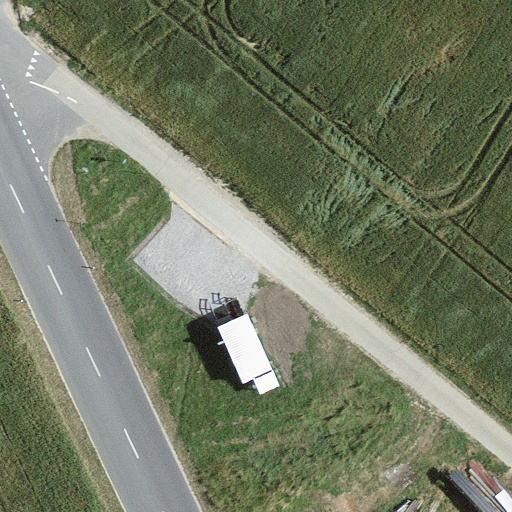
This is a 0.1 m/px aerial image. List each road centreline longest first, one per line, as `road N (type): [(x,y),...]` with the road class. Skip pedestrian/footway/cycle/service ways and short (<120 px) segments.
road 1 (track): [(0,51),(127,133),(511,451)]
road 2 (tertiary): [(0,156),(164,511)]
